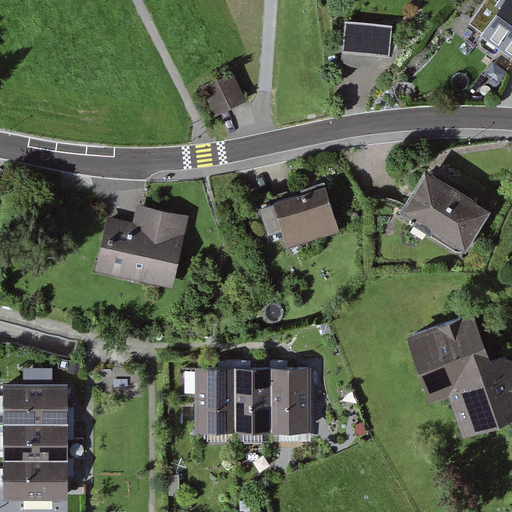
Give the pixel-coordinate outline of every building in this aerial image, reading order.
[(511,0),(506,0),(479,40),(511,62),(511,0)] [(392,27),(346,23),(344,53),(390,57),(392,27)] [(233,72),(201,87),(215,117),(247,101),(233,72)] [(487,203),(422,162),(396,205),(461,245),(487,203)] [(329,193),(268,211),(280,252),(341,234),(329,193)] [(106,219),(98,271),(177,286),(186,219),(136,209),(131,224),(106,219)] [(463,432),(511,416),(511,361),(490,369),(474,320),(412,340),(430,397),(449,391),(463,432)] [(250,365),(191,366),(193,432),(309,430),(308,364),(250,365)] [(75,385),(8,385),(6,498),(77,498),(75,385)]
